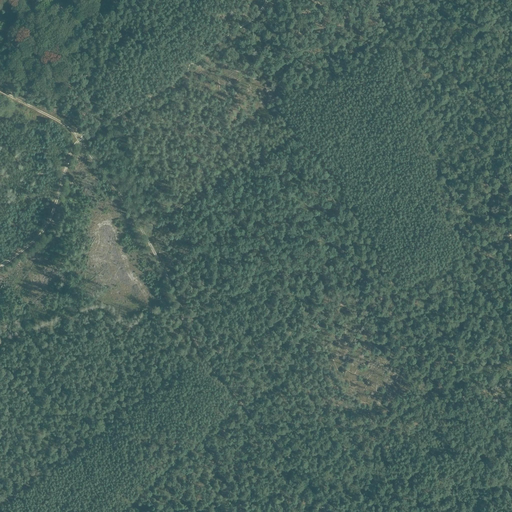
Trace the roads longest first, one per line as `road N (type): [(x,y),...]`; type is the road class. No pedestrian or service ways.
road 1 (track): [(0,90),(79,139),(143,233),(204,359),(327,511)]
road 2 (track): [(267,0),(160,90),(79,139)]
road 3 (track): [(0,267),(50,218),(79,139)]
